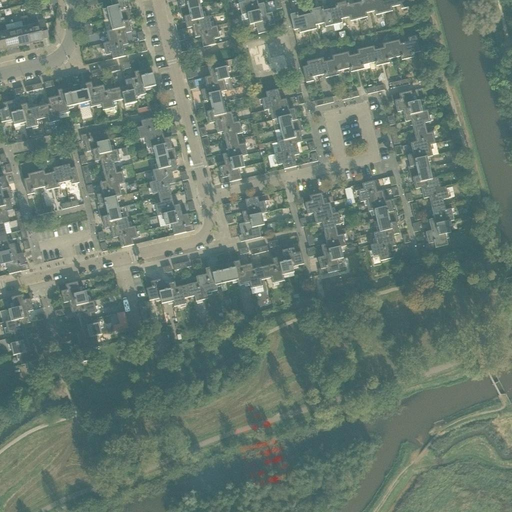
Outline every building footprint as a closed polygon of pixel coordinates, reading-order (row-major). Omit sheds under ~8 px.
[(107,8),(110,19),(129,15),(128,9),(126,9),(123,0),(117,0),(111,1),(113,7),(107,8)] [(179,6),(180,11),(200,7),(198,0),(180,0),(181,6),(179,6)] [(242,15),(247,14),(253,13),(252,7),(257,5),(256,0),(243,0),(244,3),(239,4),(242,15)] [(360,0),(361,2),(355,4),(358,19),(366,17),(365,13),(370,12),(367,0),(360,0)] [(367,0),(370,12),(375,11),(376,15),(384,13),(380,0),(367,0)] [(380,0),(384,13),(392,12),(391,7),(395,6),(393,0),(380,0)] [(393,0),(395,6),(400,5),(401,9),(409,7),(407,0),(393,0)] [(44,1),(37,2),(39,11),(46,9),(44,1)] [(347,2),(341,3),(345,18),(349,17),(350,21),(358,19),(355,4),(348,5),(347,2)] [(336,8),(329,10),(333,25),(334,31),(339,30),(341,29),(342,28),(342,27),(341,23),(340,19),(345,18),(341,3),(335,5),(336,8)] [(250,25),(255,24),(261,22),(260,16),(266,15),(263,4),(257,5),(252,7),(253,13),(247,14),(250,25)] [(187,28),(192,27),(198,26),(197,20),(203,18),(200,7),(180,11),(182,18),(184,17),(187,28)] [(322,7),(316,9),(319,24),(324,23),(325,27),(333,25),(329,10),(323,11),(322,7)] [(310,15),(304,16),(308,31),(316,29),(315,25),(319,24),(316,9),(309,10),(310,15)] [(296,13),(290,15),(294,31),(298,29),(299,33),(308,31),(304,16),(297,18),(296,13)] [(255,24),(258,34),(258,35),(278,30),(277,24),(274,24),(271,14),(266,15),(260,16),(261,22),(255,24)] [(110,19),(112,30),(118,29),(119,35),(125,33),(131,32),(128,21),(131,20),(129,15),(110,19)] [(27,16),(24,17),(31,44),(43,41),(42,39),(48,38),(48,35),(45,24),(45,22),(38,23),(30,25),(27,16)] [(23,27),(15,29),(19,47),(31,44),(24,17),(20,17),(21,22),(23,27)] [(195,38),(201,37),(207,35),(205,29),(211,28),(209,17),(203,18),(197,20),(198,26),(192,27),(195,38)] [(4,21),(1,22),(7,49),(19,47),(15,29),(6,31),(4,21)] [(220,38),(217,28),(217,26),(211,28),(205,29),(207,35),(201,37),(203,48),(215,45),(214,39),(220,38)] [(106,32),(109,42),(115,41),(116,47),(122,45),(128,44),(125,33),(119,35),(118,29),(112,30),(106,32)] [(409,42),(404,43),(408,59),(414,58),(413,54),(420,52),(416,36),(408,38),(409,42)] [(109,42),(103,44),(106,55),(111,54),(113,60),(125,57),(122,45),(116,47),(115,41),(109,42)] [(399,41),(391,43),(394,58),(401,57),(401,61),(408,59),(404,43),(400,45),(399,41)] [(383,48),(379,49),(382,65),(389,63),(388,59),(394,58),(391,43),(383,44),(383,48)] [(373,46),(365,48),(369,64),(375,62),(376,66),(382,65),(379,49),(374,50),(373,46)] [(358,54),(353,55),(357,71),(363,69),(363,65),(369,64),(365,48),(357,50),(358,54)] [(348,53),(340,54),(343,70),(350,68),(351,72),(357,71),(353,55),(349,56),(348,53)] [(332,60),(328,61),(332,77),(338,75),(337,71),(343,70),(340,54),(332,56),(332,60)] [(322,58),(314,60),(318,76),(324,74),(325,78),(332,77),(328,61),(323,62),(322,58)] [(306,83),(313,81),(312,77),(318,76),(314,60),(306,62),(307,66),(302,67),(306,83)] [(219,63),(207,66),(210,77),(216,75),(217,81),(223,80),(229,79),(226,67),(221,68),(219,63)] [(134,73),(135,78),(137,84),(143,83),(145,89),(155,86),(151,66),(144,68),(145,70),(134,73)] [(204,78),(207,89),(213,88),(214,94),(220,92),(226,91),(223,80),(217,81),(216,75),(210,77),(204,78)] [(125,81),(126,87),(127,93),(134,91),(135,97),(146,94),(145,89),(143,83),(137,84),(135,78),(125,81)] [(79,83),(74,84),(78,104),(89,102),(88,96),(94,95),(92,89),(91,83),(80,85),(79,83)] [(57,91),(59,97),(60,103),(66,101),(68,107),(78,104),(74,84),(68,86),(68,88),(57,91)] [(103,86),(92,89),(94,95),(88,96),(89,102),(90,107),(101,105),(100,99),(106,98),(105,92),(103,86)] [(126,87),(115,89),(118,101),(123,100),(125,105),(136,103),(135,97),(134,91),(127,93),(126,87)] [(201,102),(203,108),(223,103),(220,92),(214,94),(213,88),(207,89),(201,90),(204,101),(201,102)] [(115,89),(105,92),(106,98),(100,99),(101,105),(103,111),(114,108),(113,102),(118,101),(115,89)] [(267,98),(261,99),(264,111),(270,110),(276,108),(274,102),(280,101),(278,89),(265,92),(267,98)] [(413,102),(411,91),(391,96),(392,102),(395,102),(397,113),(403,111),(409,110),(407,104),(413,102)] [(48,99),(49,105),(51,111),(57,109),(58,115),(69,113),(68,107),(66,101),(60,103),(59,97),(48,99)] [(272,121),(278,119),(284,118),(283,112),(288,110),(286,99),(280,101),(274,102),(276,108),(270,110),(272,121)] [(0,116),(1,123),(12,120),(11,114),(17,113),(16,107),(14,101),(3,104),(3,101),(0,101),(0,116)] [(406,122),(411,121),(417,120),(416,113),(422,112),(419,101),(413,102),(407,104),(409,110),(403,111),(406,122)] [(209,124),(215,122),(221,121),(219,115),(225,114),(223,103),(203,108),(204,113),(207,113),(209,124)] [(14,126),(25,123),(23,117),(29,116),(28,110),(26,104),(16,107),(17,113),(11,114),(12,120),(14,126)] [(49,105),(38,107),(41,119),(47,118),(48,123),(60,121),(58,115),(57,109),(51,111),(49,105)] [(23,117),(25,123),(26,129),(38,126),(36,120),(41,119),(38,107),(28,110),(29,116),(23,117)] [(278,119),(281,130),(301,125),(299,119),(297,120),(294,109),(288,110),(283,112),(284,118),(278,119)] [(411,121),(414,132),(426,129),(424,123),(430,122),(427,110),(422,112),(416,113),(417,120),(411,121)] [(217,133),(223,132),(229,130),(227,124),(233,123),(231,112),(225,114),(219,115),(221,121),(215,122),(217,133)] [(156,130),(153,119),(153,118),(141,121),(142,127),(137,128),(140,140),(145,138),(151,137),(150,131),(156,130)] [(223,132),(226,143),(237,140),(236,135),(242,133),(239,122),(233,123),(227,124),(229,130),(223,132)] [(281,130),(283,141),(289,139),(290,145),(296,144),(302,142),(299,132),(302,131),(301,125),(281,130)] [(148,149),(153,148),(159,147),(158,140),(164,139),(161,128),(156,130),(150,131),(151,137),(145,138),(148,149)] [(414,132),(416,142),(422,141),(424,147),(430,145),(435,144),(432,132),(427,134),(426,129),(414,132)] [(80,136),(81,141),(82,142),(84,141),(87,152),(93,151),(99,150),(97,144),(103,142),(100,131),(80,136)] [(153,148),(156,159),(176,154),(174,148),(172,149),(169,138),(164,139),(158,140),(159,147),(153,148)] [(277,143),(271,144),(274,154),(286,152),(287,157),(293,156),(299,155),(296,144),(290,145),(289,139),(283,141),(277,142),(277,143)] [(226,143),(228,153),(234,152),(235,158),(241,157),(247,155),(244,144),(239,145),(237,140),(226,143)] [(95,162),(101,160),(107,159),(105,153),(111,152),(109,141),(103,142),(97,144),(99,150),(93,151),(95,162)] [(416,142),(411,144),(413,155),(419,153),(420,159),(426,158),(431,156),(432,156),(438,155),(435,144),(430,145),(424,147),(422,141),(416,142)] [(101,160),(103,171),(115,168),(114,163),(120,162),(117,150),(111,152),(105,153),(107,159),(101,160)] [(223,154),(225,165),(231,164),(232,170),(239,169),(244,167),(241,157),(235,158),(234,152),(228,153),(223,154)] [(274,154),(267,156),(270,167),(277,166),(279,165),(283,164),(284,170),(296,167),(296,166),(293,156),(287,157),(286,152),(274,154)] [(408,167),(409,173),(429,168),(426,158),(420,159),(419,153),(413,155),(408,156),(410,167),(408,167)] [(156,159),(158,169),(164,168),(166,174),(171,173),(177,171),(175,160),(177,160),(176,154),(156,159)] [(225,165),(219,167),(222,178),(219,178),(221,185),(241,180),(239,169),(232,170),(231,164),(225,165)] [(71,181),(72,185),(79,183),(75,167),(70,169),(69,165),(61,167),(65,182),(71,181)] [(54,173),(49,174),(53,189),(60,188),(59,184),(65,182),(61,167),(53,169),(54,173)] [(103,171),(106,182),(112,180),(113,186),(119,185),(125,184),(122,172),(116,173),(115,168),(103,171)] [(153,171),(155,182),(161,180),(162,186),(168,185),(174,183),(171,173),(166,174),(164,168),(158,169),(153,171)] [(415,189),(421,188),(427,186),(426,180),(431,179),(429,168),(409,173),(410,179),(413,178),(415,189)] [(44,171),(36,173),(39,188),(46,187),(47,191),(53,189),(49,174),(45,175),(44,171)] [(29,178),(23,180),(27,195),(34,194),(33,190),(39,188),(36,173),(28,175),(29,178)] [(0,195),(11,193),(9,187),(7,188),(4,177),(0,177),(0,195)] [(424,199),(429,197),(435,196),(434,190),(440,189),(437,178),(431,179),(426,180),(427,186),(421,188),(424,199)] [(100,183),(103,194),(109,193),(110,199),(116,197),(122,196),(119,185),(113,186),(112,180),(106,182),(100,183)] [(158,193),(159,198),(171,195),(168,185),(162,186),(161,180),(155,182),(149,183),(152,194),(158,193)] [(377,192),(374,181),(362,184),(363,189),(357,191),(360,202),(366,201),(372,200),(370,193),(377,192)] [(435,196),(429,197),(432,208),(444,205),(442,200),(447,199),(454,197),(452,188),(446,189),(445,187),(440,189),(434,190),(435,196)] [(351,190),(345,191),(347,200),(348,205),(354,204),(353,198),(351,190)] [(369,212),(374,211),(380,209),(379,203),(385,202),(382,191),(377,192),(370,193),(372,200),(366,201),(369,212)] [(0,195),(0,211),(0,213),(6,211),(12,210),(9,199),(12,198),(11,193),(0,195)] [(97,207),(98,213),(119,208),(116,197),(110,199),(109,193),(103,194),(97,195),(100,206),(97,207)] [(301,198),(303,205),(305,204),(308,215),(313,214),(320,212),(318,206),(324,204),(321,193),(301,198)] [(157,216),(163,215),(169,214),(167,207),(173,206),(171,195),(159,198),(160,204),(155,205),(157,216)] [(255,216),(261,214),(267,213),(266,211),(264,201),(258,203),(257,197),(245,200),(247,211),(254,210),(255,216)] [(374,211),(377,221),(397,216),(395,210),(393,211),(390,200),(385,202),(379,203),(380,209),(374,211)] [(313,214),(316,225),(322,223),(328,222),(326,215),(332,214),(329,203),(324,204),(318,206),(320,212),(313,214)] [(165,226),(171,225),(177,223),(176,217),(182,216),(179,205),(173,206),(167,207),(169,214),(163,215),(165,226)] [(432,208),(435,219),(440,218),(442,223),(448,222),(453,221),(450,209),(445,211),(444,205),(432,208)] [(105,229),(110,228),(111,228),(117,226),(115,220),(121,219),(119,208),(98,213),(100,219),(102,218),(105,229)] [(263,225),(261,214),(255,216),(254,210),(247,211),(242,212),(244,223),(251,222),(252,228),(258,227),(263,225)] [(0,224),(3,224),(9,222),(6,211),(0,213),(0,211),(0,224)] [(322,223),(324,234),(336,231),(335,225),(340,224),(338,213),(332,214),(326,215),(328,222),(322,223)] [(177,223),(171,225),(174,236),(194,231),(193,225),(192,224),(190,225),(187,214),(182,216),(176,217),(177,223)] [(377,221),(379,232),(385,231),(387,237),(393,235),(398,234),(396,223),(398,222),(397,216),(377,221)] [(113,238),(119,237),(125,236),(123,230),(129,228),(127,217),(121,219),(115,220),(117,226),(111,228),(110,228),(113,238)] [(429,220),(431,231),(437,230),(439,236),(444,234),(450,233),(448,222),(442,223),(440,218),(435,219),(429,220)] [(239,225),(241,235),(239,236),(240,242),(261,238),(258,227),(252,228),(251,222),(244,223),(239,225)] [(135,227),(129,228),(123,230),(125,236),(119,237),(121,248),(133,245),(132,240),(138,238),(135,227)] [(437,230),(431,231),(426,232),(428,244),(426,244),(427,250),(447,245),(444,234),(439,236),(437,230)] [(324,234),(327,244),(333,243),(334,249),(340,247),(346,246),(343,234),(337,236),(336,231),(324,234)] [(374,233),(376,244),(382,243),(384,249),(389,248),(395,246),(393,235),(387,237),(385,231),(379,232),(374,233)] [(0,253),(4,253),(2,246),(8,245),(6,234),(0,235),(0,253)] [(321,246),(324,257),(330,255),(331,261),(337,260),(343,258),(340,247),(334,249),(333,243),(327,244),(321,246)] [(382,243),(376,244),(371,246),(373,257),(379,256),(380,261),(392,258),(389,248),(384,249),(382,243)] [(0,263),(0,265),(6,264),(12,262),(11,256),(17,255),(14,244),(8,245),(2,246),(4,253),(0,253),(0,263)] [(293,249),(282,251),(283,257),(285,263),(291,261),(292,267),(303,264),(298,244),(292,246),(293,249)] [(29,270),(27,264),(25,264),(22,253),(17,255),(11,256),(12,262),(6,264),(9,275),(29,270)] [(330,255),(324,257),(318,258),(321,269),(318,269),(320,275),(340,271),(337,260),(331,261),(330,255)] [(272,259),(274,265),(275,271),(281,270),(283,276),(293,273),(292,267),(291,261),(285,263),(283,257),(272,259)] [(227,262),(222,263),(226,283),(237,280),(235,274),(242,273),(240,267),(239,261),(228,264),(227,262)] [(205,269),(206,275),(208,281),(214,279),(216,285),(226,283),(222,263),(216,264),(216,267),(205,269)] [(251,264),(240,267),(242,273),(235,274),(237,280),(238,286),(249,283),(248,277),(254,276),(252,270),(251,264)] [(274,265),(263,268),(266,279),(271,278),(272,284),(284,281),(283,276),(281,270),(275,271),(274,265)] [(263,268),(252,270),(254,276),(248,277),(249,283),(250,289),(262,286),(261,281),(266,279),(263,268)] [(196,278),(197,283),(198,289),(205,288),(206,294),(217,291),(216,285),(214,279),(208,281),(206,275),(196,278)] [(149,301),(160,298),(159,293),(165,291),(163,285),(162,280),(151,282),(151,280),(144,281),(149,301)] [(61,293),(64,303),(70,302),(75,300),(74,295),(80,293),(77,282),(57,287),(58,293),(61,293)] [(162,304),(172,302),(171,296),(177,294),(176,288),(174,283),(163,285),(165,291),(159,293),(160,298),(162,304)] [(197,283),(186,286),(189,298),(194,296),(196,302),(207,299),(206,294),(205,288),(198,289),(197,283)] [(171,296),(172,302),(174,307),(185,304),(184,299),(189,298),(186,286),(176,288),(177,294),(171,296)] [(88,303),(85,292),(80,293),(74,295),(75,300),(70,302),(72,313),(78,312),(84,310),(82,304),(88,303)] [(11,298),(14,308),(14,309),(20,307),(21,313),(27,312),(33,311),(30,300),(33,299),(31,293),(11,298)] [(78,312),(80,322),(92,319),(91,314),(97,313),(94,301),(88,303),(82,304),(84,310),(78,312)] [(14,309),(14,308),(8,310),(11,321),(17,320),(18,326),(24,324),(30,323),(27,312),(21,313),(20,307),(14,309)] [(119,326),(113,327),(114,333),(129,330),(124,313),(117,315),(119,326)] [(146,316),(141,317),(144,333),(153,332),(150,319),(147,320),(146,316)] [(80,322),(83,333),(89,331),(90,338),(96,336),(102,335),(99,323),(93,325),(92,319),(80,322)] [(14,333),(15,338),(27,335),(24,324),(18,326),(17,320),(11,321),(5,322),(8,334),(14,333)] [(77,334),(80,345),(86,344),(87,350),(93,348),(99,347),(96,336),(90,338),(89,331),(83,333),(77,334)] [(13,356),(19,354),(25,353),(23,347),(29,346),(27,335),(15,338),(16,343),(10,344),(13,356)] [(21,365),(27,364),(33,362),(32,357),(38,355),(35,344),(29,346),(23,347),(25,353),(19,354),(21,365)] [(86,344),(80,345),(74,346),(77,357),(74,358),(76,364),(96,359),(93,348),(87,350),(86,344)] [(33,362),(27,364),(30,375),(50,370),(48,364),(46,365),(43,354),(38,355),(32,357),(33,362)]
